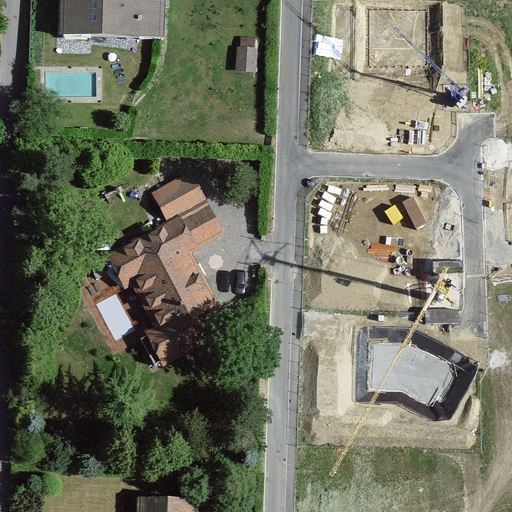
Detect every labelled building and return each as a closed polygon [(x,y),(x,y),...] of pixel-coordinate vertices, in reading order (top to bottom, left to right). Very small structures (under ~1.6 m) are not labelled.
[(167,0),(62,0),(60,39),(165,44),(167,0)] [(435,4),(331,4),(331,66),(435,67),(435,4)] [(236,72),(256,73),(257,48),(255,48),(255,38),(241,37),(241,47),(238,47),(236,72)] [(155,196),(168,222),(174,219),(195,259),(202,255),(201,253),(226,239),(193,176),(155,196)] [(443,190),(351,189),(351,252),(443,252),(443,190)] [(195,259),(174,219),(168,222),(102,257),(122,293),(135,286),(161,334),(148,341),(165,374),(215,348),(201,322),(223,311),(195,259)] [(418,342),(371,342),(371,395),(403,394),(433,415),(462,372),(418,342)] [(317,478),(316,508),(347,509),(349,480),(317,478)] [(198,511),(199,499),(135,498),(134,511),(198,511)]
